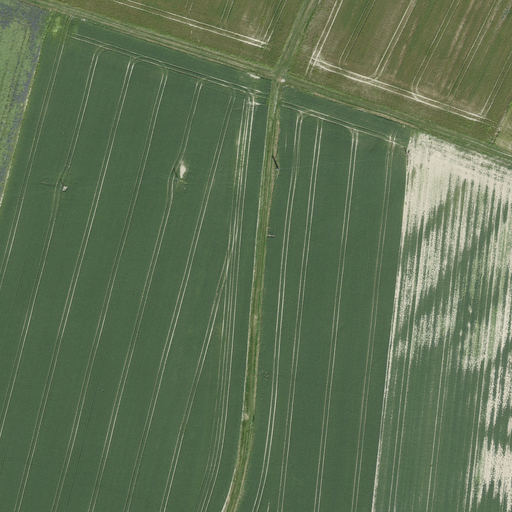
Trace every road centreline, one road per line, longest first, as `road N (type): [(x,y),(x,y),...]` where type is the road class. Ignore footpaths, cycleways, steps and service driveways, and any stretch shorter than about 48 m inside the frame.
road 1 (track): [(228,511),(249,414),(277,74),(310,0)]
road 2 (track): [(511,158),(44,0)]
